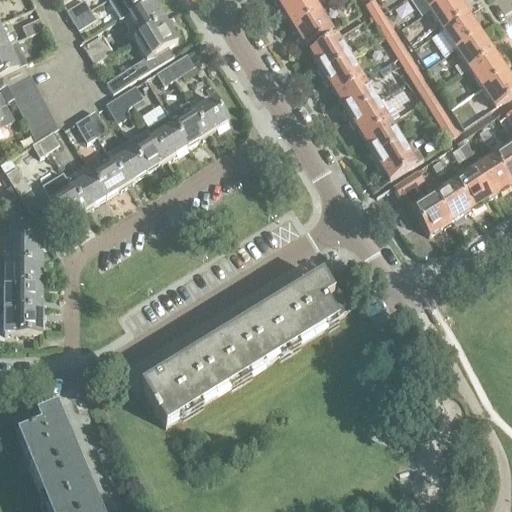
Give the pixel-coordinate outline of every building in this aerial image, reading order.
[(129,18),(152,3),(150,0),(114,0),(108,4),(120,24),(129,18)] [(275,0),(282,10),(296,0),(275,0)] [(295,30),(319,13),(310,0),(296,0),(282,10),(295,30)] [(421,0),(431,14),(452,0),(421,0)] [(466,18),(454,0),(452,0),(431,14),(444,33),(466,18)] [(136,29),(128,35),(133,44),(165,24),(152,3),(129,18),(136,29)] [(73,26),(91,15),(84,4),(66,16),(73,26)] [(371,19),(380,14),(374,4),(365,9),(371,19)] [(319,13),(295,30),(308,49),(332,34),(319,13)] [(378,30),(387,24),(380,14),(371,19),(378,30)] [(91,15),(73,26),(78,35),(96,24),(91,15)] [(466,18),(444,33),(456,52),(479,37),(466,18)] [(44,34),(40,23),(22,30),(27,42),(44,34)] [(165,24),(133,44),(146,65),(178,44),(165,24)] [(387,24),(378,30),(385,41),(393,35),(387,24)] [(4,39),(0,29),(0,54),(9,50),(17,47),(15,43),(17,42),(14,35),(4,39)] [(393,35),(385,41),(391,50),(399,45),(393,35)] [(460,78),(469,71),(491,56),(479,37),(456,52),(464,63),(454,70),(460,78)] [(83,51),(94,68),(113,57),(102,39),(83,51)] [(325,79),(349,64),(335,42),(311,57),(325,79)] [(397,61),(406,56),(399,45),(391,50),(397,61)] [(7,93),(30,81),(25,70),(27,69),(17,47),(0,54),(0,81),(1,81),(7,93)] [(406,56),(397,61),(404,72),(413,66),(406,56)] [(469,71),(476,81),(482,90),(504,75),(491,56),(469,71)] [(165,72),(173,85),(194,71),(186,59),(165,72)] [(362,85),(349,64),(325,79),(338,100),(362,85)] [(413,66),(404,72),(410,82),(419,76),(413,66)] [(106,88),(113,99),(143,79),(136,69),(106,88)] [(163,91),(173,85),(165,72),(155,78),(163,91)] [(511,98),(511,87),(504,75),(482,90),(495,110),(511,98)] [(417,92),(425,87),(419,76),(410,82),(417,92)] [(13,104),(36,91),(30,81),(7,93),(13,104)] [(362,85),(338,100),(351,120),(375,105),(362,85)] [(425,87),(417,92),(423,103),(432,98),(425,87)] [(19,114),(41,102),(36,91),(13,104),(19,114)] [(125,97),(133,110),(143,104),(135,91),(125,97)] [(124,116),(133,110),(125,97),(105,109),(118,129),(128,122),(124,116)] [(432,98),(423,103),(429,113),(438,107),(432,98)] [(41,102),(19,114),(24,124),(47,112),(41,102)] [(202,110),(197,102),(188,108),(207,140),(229,127),(214,103),(202,110)] [(463,132),(475,119),(465,103),(450,113),(463,132)] [(388,126),(375,105),(351,120),(364,141),(388,126)] [(436,124),(445,118),(438,107),(429,113),(436,124)] [(188,108),(168,120),(187,152),(207,140),(188,108)] [(30,135),(53,123),(47,112),(24,124),(30,135)] [(85,122),(97,141),(106,135),(95,116),(85,122)] [(445,118),(436,124),(443,134),(451,129),(445,118)] [(147,133),(167,165),(187,152),(168,120),(147,133)] [(87,148),(97,141),(85,122),(75,128),(87,148)] [(30,135),(31,136),(36,147),(42,144),(51,138),(58,134),(53,123),(30,135)] [(388,126),(364,141),(377,162),(401,146),(388,126)] [(451,129),(443,134),(449,144),(458,139),(451,129)] [(127,145),(146,178),(167,165),(147,133),(127,145)] [(486,133),(479,139),(485,149),(493,144),(486,133)] [(18,145),(23,154),(35,147),(30,137),(18,145)] [(42,144),(50,156),(59,150),(51,138),(42,144)] [(456,148),(459,152),(466,163),(473,158),(467,147),(464,142),(456,148)] [(40,162),(50,156),(42,144),(36,147),(32,150),(40,162)] [(127,190),(146,178),(127,145),(107,157),(127,190)] [(408,158),(401,146),(377,162),(391,183),(415,168),(416,169),(424,164),(416,153),(408,158)] [(511,186),(511,147),(493,160),(511,187),(511,186)] [(458,168),(466,163),(459,152),(452,157),(458,168)] [(102,172),(92,178),(106,202),(127,190),(107,157),(97,164),(102,172)] [(493,160),(473,173),(491,200),(511,187),(493,160)] [(0,170),(6,180),(17,173),(11,163),(0,169),(0,170)] [(432,171),(439,181),(447,176),(440,165),(432,171)] [(86,170),(66,183),(86,215),(106,202),(92,178),(86,170)] [(17,173),(6,180),(19,201),(30,194),(17,173)] [(473,173),(453,185),(471,213),(491,200),(473,173)] [(451,225),(433,198),(427,202),(418,189),(424,185),(418,176),(395,191),(401,200),(404,198),(430,239),(451,225)] [(86,215),(66,183),(64,178),(43,191),(66,227),(86,215)] [(471,213),(453,185),(433,198),(451,225),(471,213)] [(30,194),(19,201),(30,220),(42,213),(30,194)] [(14,265),(40,265),(40,242),(28,242),(28,230),(9,230),(9,241),(4,241),(4,266),(14,266),(14,265)] [(40,290),(40,265),(14,265),(14,266),(4,266),(4,289),(40,290)] [(343,316),(327,291),(321,280),(140,390),(155,413),(153,414),(158,421),(159,419),(166,431),(337,325),(335,322),(343,316)] [(4,290),(4,313),(40,313),(40,290),(4,290)] [(40,313),(4,313),(4,326),(4,337),(14,337),(40,337),(40,313)] [(95,511),(55,416),(14,434),(18,442),(15,443),(44,511),(95,511)]
